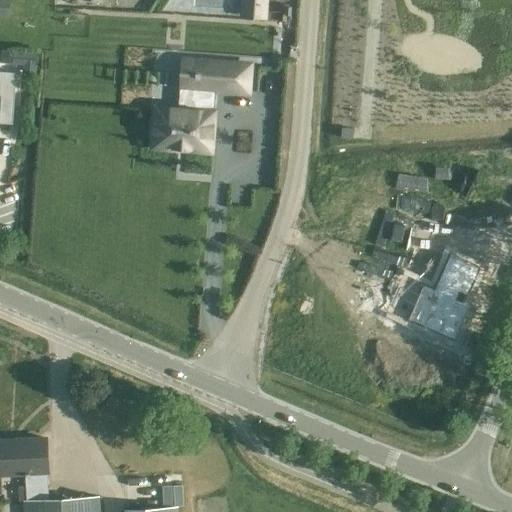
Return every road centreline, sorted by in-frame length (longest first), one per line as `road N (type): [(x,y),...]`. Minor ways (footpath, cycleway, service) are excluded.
road 1 (tertiary): [(460,485),(0,299)]
road 2 (unclassified): [(460,485),(511,372)]
